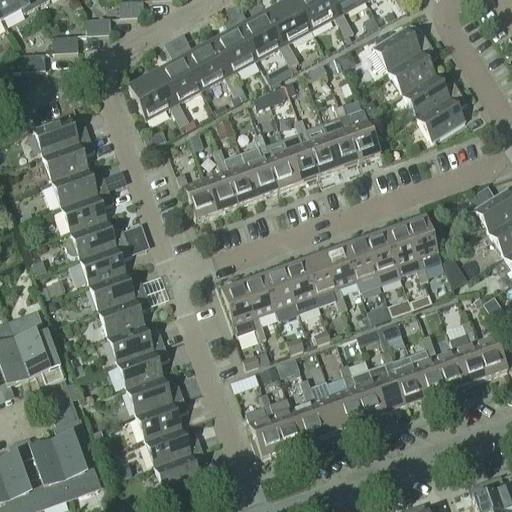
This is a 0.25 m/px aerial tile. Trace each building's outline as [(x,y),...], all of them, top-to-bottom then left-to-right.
[(36,11),(29,0),(0,0),(0,22),(1,24),(20,14),(22,18),(36,11)] [(29,0),(36,11),(49,4),(46,0),(29,0)] [(337,21),(325,0),(297,0),(292,3),(310,36),(333,24),(338,33),(347,28),(341,19),(337,21)] [(364,6),(360,0),(325,0),(337,21),(341,19),(364,6)] [(407,8),(402,0),(398,0),(393,3),(398,13),(407,8)] [(310,36),(292,3),(265,18),(282,51),(287,48),(310,36)] [(142,22),(142,6),(118,7),(119,23),(142,22)] [(282,51),(265,18),(237,33),(255,66),(278,53),(283,63),(292,58),(287,48),(282,51)] [(110,40),(109,23),(85,24),(86,41),(110,40)] [(352,38),(347,28),(338,33),(343,43),(352,38)] [(387,77),(429,50),(422,39),(412,45),(404,32),(371,52),(387,77)] [(255,66),(237,33),(210,48),(228,81),(232,78),(255,66)] [(77,57),(76,41),(52,42),(53,58),(77,57)] [(228,81),(210,48),(182,63),(200,95),(223,83),(228,92),(237,88),(232,78),(228,81)] [(434,80),(426,68),(437,61),(429,50),(387,77),(401,100),(434,80)] [(297,68),(292,58),(283,63),(288,72),(297,68)] [(44,75),(43,59),(19,60),(20,76),(44,75)] [(200,95),(182,63),(155,78),(173,110),(177,108),(200,95)] [(0,93),(12,93),(11,77),(0,77),(0,93)] [(173,110),(155,78),(127,93),(145,125),(168,113),(173,122),(182,117),(177,108),(173,110)] [(416,124),(459,97),(452,85),(441,92),(434,80),(401,100),(416,124)] [(242,97),(237,88),(228,92),(234,102),(242,97)] [(431,148),(464,127),(456,114),(466,108),(459,97),(416,124),(431,148)] [(345,121),(341,110),(333,113),(337,124),(345,121)] [(188,127),(182,117),(173,122),(179,132),(188,127)] [(89,144),(84,131),(73,136),(68,121),(32,134),(41,161),(89,144)] [(358,167),(379,160),(366,125),(349,131),(345,121),(337,124),(341,134),(345,132),(358,167)] [(341,134),(337,124),(321,129),(337,175),(358,167),(345,132),(341,134)] [(305,135),(301,125),(293,127),(297,138),(305,135)] [(317,182),(337,175),(321,129),(305,135),(297,138),(297,140),(300,148),(304,147),(317,182)] [(264,150),(260,139),(252,142),(256,153),(264,150)] [(300,148),(297,140),(281,145),(296,189),(317,182),(304,147),(300,148)] [(87,174),(82,161),(93,156),(89,144),(41,161),(51,187),(87,174)] [(296,189),(281,145),(265,151),(268,160),(264,162),(276,197),(296,189)] [(276,197),(264,162),(268,160),(265,151),(264,150),(256,153),(240,159),(256,204),(276,197)] [(223,165),(219,154),(212,157),(216,167),(223,165)] [(240,159),(223,165),(216,167),(219,178),(223,176),(236,211),(256,204),(240,159)] [(107,196),(103,184),(103,183),(92,187),(87,174),(51,187),(60,213),(107,196)] [(236,211),(223,176),(219,178),(203,184),(215,219),(236,211)] [(215,219),(203,184),(187,189),(183,179),(175,182),(179,193),(182,192),(194,226),(215,219)] [(488,238),(511,222),(511,204),(505,194),(493,202),(486,192),(463,206),(470,217),(473,215),(488,238)] [(105,226),(101,213),(112,208),(107,196),(60,213),(69,239),(105,226)] [(441,268),(424,222),(403,230),(416,265),(420,264),(423,274),(441,268)] [(503,262),(511,255),(511,222),(488,238),(503,262)] [(122,235),(110,239),(105,226),(69,239),(71,243),(67,245),(65,248),(64,252),(67,259),(70,262),(73,262),(77,261),(79,265),(126,248),(122,235)] [(416,265),(403,230),(383,237),(395,272),(399,282),(415,276),(415,277),(423,274),(420,264),(416,265)] [(395,272),(383,237),(362,245),(375,280),(379,278),(395,272)] [(375,280),(362,245),(342,252),(355,287),(371,281),(375,291),(383,289),(379,278),(375,280)] [(124,278),(119,265),(131,260),(126,248),(79,265),(88,290),(124,278)] [(355,287),(342,252),(322,259),(335,294),(330,296),(334,306),(342,303),(339,293),(355,287)] [(511,276),(511,255),(503,262),(511,276)] [(335,294),(322,259),(302,267),(318,312),(334,306),(330,296),(335,294)] [(318,312),(302,267),(281,274),(297,320),(318,312)] [(297,320),(281,274),(261,281),(273,316),(277,327),(297,320)] [(423,274),(415,277),(419,288),(427,285),(423,274)] [(97,317),(145,300),(140,287),(129,291),(124,278),(88,290),(97,317)] [(273,316),(261,281),(240,289),(253,324),(257,322),(273,316)] [(253,324),(240,289),(219,296),(236,342),(253,335),(257,346),(265,343),(257,322),(253,324)] [(386,299),(383,289),(375,291),(379,302),(386,299)] [(143,330),(138,316),(149,312),(145,300),(97,317),(107,343),(143,330)] [(346,314),(342,303),(334,306),(338,317),(346,314)] [(52,365),(46,349),(35,320),(7,330),(26,385),(37,381),(43,390),(40,391),(48,413),(70,405),(57,368),(52,365)] [(472,337),(468,326),(460,329),(464,339),(472,337)] [(26,385),(7,330),(0,332),(0,385),(4,384),(7,392),(13,389),(26,385)] [(163,352),(159,339),(148,343),(143,330),(107,343),(116,369),(163,352)] [(330,345),(326,336),(314,340),(317,349),(330,345)] [(506,376),(493,341),(476,347),(472,337),(464,339),(468,350),(472,348),(485,383),(506,376)] [(485,383),(472,348),(468,350),(464,339),(448,345),(452,356),(464,391),(485,383)] [(431,351),(427,341),(420,343),(424,354),(431,351)] [(301,355),(298,344),(285,348),(289,359),(301,355)] [(464,391),(452,356),(435,362),(431,351),(424,354),(424,355),(427,364),(431,363),(444,398),(464,391)] [(161,381),(157,368),(168,364),(163,352),(116,369),(125,394),(161,381)] [(391,366),(387,355),(379,358),(383,369),(391,366)] [(424,405),(444,398),(431,363),(427,364),(424,355),(408,361),(424,405)] [(257,371),(253,361),(241,366),(244,375),(257,371)] [(403,413),(424,405),(408,361),(391,367),(391,366),(383,369),(383,370),(386,379),(391,378),(403,413)] [(350,381),(346,370),(339,373),(342,383),(350,381)] [(383,420),(403,413),(391,378),(386,379),(383,370),(367,375),(383,420)] [(363,427),(383,420),(367,375),(350,381),(342,383),(346,394),(350,392),(363,427)] [(182,403),(178,391),(166,395),(161,381),(125,394),(135,420),(182,403)] [(310,395),(306,384),(298,387),(302,398),(310,395)] [(363,427),(350,392),(346,394),(330,400),(342,435),(363,427)] [(342,435),(330,400),(313,406),(310,395),(302,398),(306,408),(310,407),(322,442),(342,435)] [(269,410),(265,399),(257,402),(261,412),(261,413),(269,410)] [(180,434),(175,420),(187,416),(182,403),(135,420),(144,447),(180,434)] [(281,457),(302,449),(289,414),(285,404),(269,410),(273,420),(269,422),(281,457)] [(98,493),(81,447),(84,442),(70,405),(48,413),(56,435),(59,434),(60,445),(50,449),(69,503),(98,493)] [(322,442),(310,407),(306,408),(289,414),(302,449),(322,442)] [(281,457),(269,422),(273,420),(269,410),(261,413),(261,412),(244,419),(260,464),(281,457)] [(201,455),(196,443),(185,447),(180,434),(144,447),(153,472),(201,455)] [(44,511),(69,503),(50,449),(30,456),(33,463),(24,466),(40,511),(44,511)] [(199,486),(194,472),(205,468),(201,455),(153,472),(163,499),(199,486)] [(108,488),(132,480),(128,468),(117,472),(114,463),(112,458),(99,463),(100,468),(108,488)] [(40,511),(24,466),(16,469),(14,462),(0,466),(0,485),(9,511),(40,511)] [(0,511),(9,511),(0,485),(0,511)] [(510,511),(503,493),(470,505),(472,511),(510,511)]
